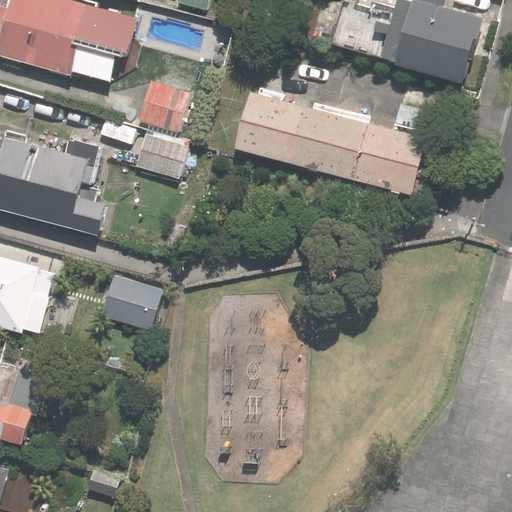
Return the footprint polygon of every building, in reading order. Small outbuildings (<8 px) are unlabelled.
[(143,17),(79,0),(16,0),(15,6),(0,2),(0,51),(74,73),(85,35),(134,49),(143,17)] [(403,62),(468,80),(485,17),(443,5),(444,0),(406,0),(404,8),(379,1),(377,7),(352,0),(350,0),(338,42),(403,60),(403,62)] [(193,91),(157,81),(146,119),(183,129),(193,91)] [(260,90),(245,145),(417,191),(431,137),(426,136),(432,111),(404,103),(397,127),(260,90)] [(138,142),(142,126),(111,117),(106,134),(138,142)] [(152,130),(142,163),(184,175),(193,141),(152,130)] [(0,203),(104,231),(109,205),(96,202),(99,191),(84,187),(87,176),(96,179),(103,146),(82,142),(78,156),(11,138),(4,164),(0,162),(0,203)] [(43,267),(0,254),(0,321),(26,328),(37,289),(51,293),(57,273),(42,269),(43,267)] [(154,329),(166,288),(119,275),(108,316),(154,329)] [(23,342),(5,337),(0,352),(0,356),(17,362),(23,342)] [(0,366),(0,432),(27,440),(36,410),(11,403),(20,372),(0,366)] [(0,503),(10,468),(0,465),(0,503)]
